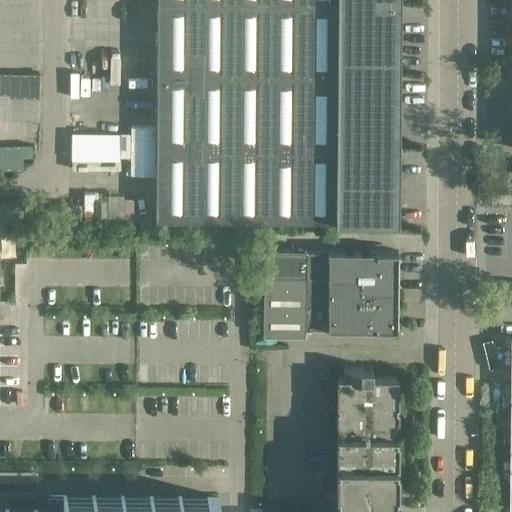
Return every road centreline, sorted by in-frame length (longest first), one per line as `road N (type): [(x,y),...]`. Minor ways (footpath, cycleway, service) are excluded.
road 1 (unclassified): [(455,511),(459,0)]
road 2 (unclassified): [(0,189),(27,189),(56,171),(57,0)]
